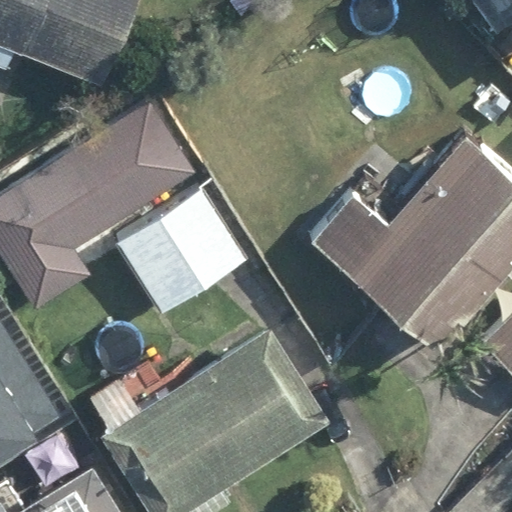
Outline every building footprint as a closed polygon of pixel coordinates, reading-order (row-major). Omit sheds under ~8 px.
[(19,42),(27,45),(107,76),(136,0),(0,0),(0,49),(14,55),(19,42)] [(84,237),(200,164),(151,85),(0,180),(0,259),(30,307),(100,263),(84,237)] [(315,228),(356,261),(350,269),(448,347),(511,267),(511,157),(468,122),(398,209),(357,176),(315,228)] [(250,250),(206,174),(116,227),(160,302),(250,250)] [(511,306),(489,330),(511,352),(511,306)] [(230,480),(335,413),(271,314),(105,421),(163,511),(200,511),(236,489),(230,480)] [(0,440),(55,408),(0,315),(0,440)] [(134,511),(100,454),(1,511),(0,511),(134,511)]
